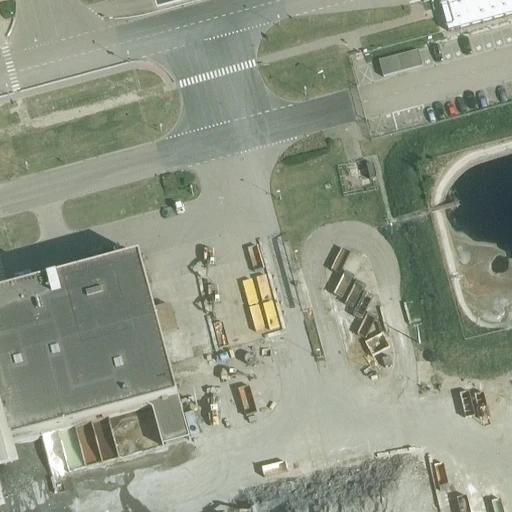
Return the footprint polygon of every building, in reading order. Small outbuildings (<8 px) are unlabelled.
[(186,205),(208,201),(206,192),(185,196),(186,205)] [(122,224),(145,217),(142,207),(119,214),(122,224)] [(0,445),(178,397),(140,257),(0,295),(0,445)] [(511,511),(511,393),(497,388),(383,399),(377,414),(374,415),(374,418),(380,417),(382,432),(393,431),(435,475),(436,479),(419,496),(420,509),(423,511),(511,511)] [(196,399),(170,404),(176,440),(203,435),(196,399)] [(154,409),(133,412),(138,445),(159,442),(154,409)] [(0,459),(0,493),(20,488),(12,457),(0,459)]
